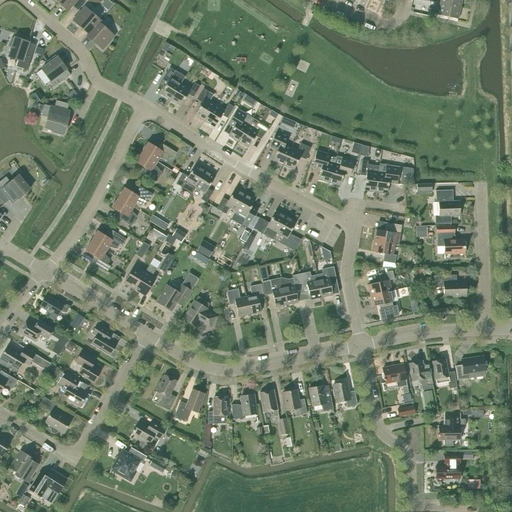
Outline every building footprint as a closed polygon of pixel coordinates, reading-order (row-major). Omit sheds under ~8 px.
[(54,0),(68,11),(73,5),(77,0),(54,0)] [(84,0),(77,0),(73,5),(78,9),(85,1),(84,0)] [(460,8),(440,3),(437,15),(458,19),(460,8)] [(99,22),(99,23),(101,21),(85,6),(72,20),(88,34),(99,22)] [(115,36),(99,23),(99,22),(88,34),(86,36),(102,50),(115,36)] [(12,37),(8,47),(9,47),(11,48),(8,57),(18,60),(16,67),(27,70),(35,45),(24,41),(25,40),(24,40),(24,41),(14,37),(14,39),(12,38),(12,37)] [(172,53),(175,48),(170,45),(167,50),(172,53)] [(36,46),(34,52),(42,54),(44,48),(36,46)] [(45,66),(41,69),(48,78),(55,87),(63,81),(70,75),(67,70),(63,66),(64,65),(64,64),(63,65),(58,57),(56,58),(55,56),(56,56),(55,55),(47,62),(48,62),(49,63),(45,66)] [(170,100),(181,83),(185,77),(169,68),(163,79),(168,82),(160,94),(170,100)] [(170,100),(180,106),(188,94),(193,97),(200,86),(194,83),(190,89),(181,83),(170,100)] [(202,103),(194,115),(204,121),(215,104),(210,101),(213,95),(203,88),(196,99),(202,103)] [(32,94),(37,101),(44,96),(39,89),(32,94)] [(73,89),(66,93),(70,99),(77,94),(73,89)] [(258,110),(262,103),(248,94),(243,101),(258,110)] [(53,107),(66,111),(68,104),(55,101),(53,107)] [(66,123),(69,111),(66,111),(53,107),(44,104),(43,109),(41,115),(47,117),(45,128),(54,130),(54,132),(53,132),(53,133),(63,135),(62,135),(63,133),(64,133),(67,123),(67,124),(68,123),(66,123)] [(204,121),(214,127),(222,115),(227,118),(234,107),(228,104),(224,110),(215,104),(204,121)] [(248,125),(252,119),(237,109),(230,120),(236,124),(228,136),(238,142),(248,125)] [(293,121),(291,128),(298,131),(300,124),(293,121)] [(238,142),(248,148),(255,136),(261,139),(267,128),(258,122),(255,129),(248,125),(238,142)] [(291,147),(285,144),(288,138),(276,132),(271,144),(278,148),(272,161),(283,166),(291,147)] [(158,148),(148,142),(142,152),(157,162),(159,158),(167,160),(170,156),(173,158),(176,153),(161,143),(158,148)] [(291,147),(283,166),(293,171),(294,170),(299,157),(305,159),(310,148),(301,143),(298,150),(291,147)] [(334,164),(327,162),(329,156),(328,154),(317,151),(312,167),(320,169),(318,179),(329,182),(334,164)] [(156,182),(161,174),(162,172),(156,164),(157,162),(142,152),(135,162),(147,169),(144,174),(143,174),(156,182)] [(353,161),(347,160),(345,159),(343,160),(341,165),(334,164),(329,182),(340,186),(344,172),(350,174),(353,161)] [(366,176),(364,190),(375,191),(378,172),(367,170),(368,161),(362,160),(360,175),(366,176)] [(205,170),(195,164),(188,176),(183,173),(176,184),(185,190),(189,183),(195,187),(205,170)] [(375,191),(387,193),(389,179),(397,180),(399,167),(390,166),(389,173),(378,172),(375,191)] [(208,188),(215,176),(205,170),(195,187),(205,193),(201,199),(206,203),(213,192),(208,188)] [(9,174),(0,181),(0,198),(4,204),(10,200),(12,203),(29,189),(29,188),(30,187),(31,187),(25,179),(22,180),(18,175),(13,179),(9,174)] [(431,183),(416,184),(416,186),(414,187),(414,190),(416,190),(417,193),(432,193),(431,183)] [(134,194),(124,187),(118,197),(133,207),(136,203),(143,206),(146,201),(148,202),(152,194),(139,186),(134,194)] [(245,194),(235,188),(228,200),(223,197),(216,209),(226,214),(229,208),(235,211),(245,194)] [(439,202),(439,216),(435,216),(435,224),(450,223),(450,216),(459,216),(459,201),(451,202),(451,198),(453,198),(452,190),(435,191),(436,202),(439,202)] [(245,194),(235,211),(231,219),(246,228),(254,215),(248,212),(255,199),(245,194)] [(131,226),(136,218),(137,216),(131,211),(133,207),(118,197),(112,207),(123,214),(120,219),(119,219),(131,226)] [(286,216),(275,210),(269,223),(263,220),(257,231),(273,240),(277,233),(276,233),(286,216)] [(289,234),(296,221),(286,216),(276,233),(277,233),(283,236),(279,243),(295,251),(301,240),(289,234)] [(389,223),(388,231),(375,229),(373,240),(394,244),(398,245),(401,225),(389,223)] [(157,235),(160,229),(154,225),(151,232),(157,235)] [(416,226),(417,237),(426,236),(426,226),(416,226)] [(437,233),(437,245),(444,245),(444,254),(465,253),(464,239),(454,239),(454,233),(454,226),(436,226),(437,233)] [(176,228),(171,235),(181,241),(185,234),(176,228)] [(108,237),(97,231),(91,241),(107,250),(109,247),(116,249),(117,247),(118,247),(119,244),(122,246),(126,239),(112,230),(108,237)] [(396,255),(392,254),(394,244),(373,240),(371,251),(384,254),(383,262),(395,263),(396,255)] [(91,241),(85,251),(95,257),(92,262),(107,272),(110,266),(107,264),(110,260),(104,254),(107,250),(91,241)] [(135,255),(141,258),(149,246),(143,242),(135,255)] [(200,242),(196,250),(208,256),(212,249),(200,242)] [(215,251),(210,258),(216,262),(221,255),(215,251)] [(172,260),(166,256),(158,269),(164,273),(172,260)] [(244,267),(247,261),(239,257),(236,263),(244,267)] [(145,272),(134,266),(124,282),(135,289),(145,272)] [(262,267),(263,279),(271,279),(270,267),(262,267)] [(339,293),(336,280),(333,267),(321,269),(323,278),(317,280),(321,297),(332,295),(332,294),(339,293)] [(425,279),(425,269),(417,269),(418,280),(425,279)] [(391,291),(388,280),(394,279),(392,271),(379,274),(380,282),(368,285),(370,296),(391,291)] [(135,289),(145,295),(155,279),(145,272),(135,289)] [(310,299),(321,297),(317,280),(311,281),(309,272),(298,274),(304,300),(310,299)] [(298,274),(292,275),(293,278),(287,279),(281,278),(286,304),(298,302),(297,301),(304,300),(298,274)] [(444,297),(466,296),(466,281),(453,282),(453,275),(433,276),(434,287),(444,287),(444,297)] [(264,296),(272,294),(275,307),(286,304),(281,278),(275,279),(262,282),(264,296)] [(183,303),(191,291),(181,284),(177,291),(167,285),(157,302),(170,311),(177,300),(183,303)] [(249,314),(260,312),(258,299),(264,298),(261,284),(249,286),(251,296),(245,297),(249,314)] [(238,317),(249,314),(245,297),(239,298),(237,289),(226,291),(229,305),(235,304),(238,317)] [(381,319),(398,315),(396,306),(393,307),(392,302),(393,301),(391,291),(370,296),(373,306),(380,305),(381,310),(379,310),(381,319)] [(66,313),(69,308),(63,305),(64,305),(46,295),(40,306),(51,313),(49,316),(55,320),(61,310),(66,313)] [(209,328),(216,317),(206,310),(207,309),(207,308),(209,304),(197,296),(183,319),(196,327),(199,321),(209,328)] [(76,329),(84,317),(78,314),(70,326),(76,329)] [(40,328),(34,325),(27,320),(20,332),(35,342),(39,334),(48,339),(54,329),(43,323),(40,328)] [(38,320),(34,325),(40,328),(43,323),(38,320)] [(110,355),(117,343),(107,337),(110,332),(97,324),(91,333),(96,336),(91,344),(110,355)] [(58,344),(63,348),(68,340),(62,337),(58,344)] [(68,342),(65,348),(70,351),(74,345),(68,342)] [(29,364),(35,354),(24,348),(20,353),(8,346),(0,358),(19,370),(24,361),(29,364)] [(94,382),(100,371),(92,366),(88,364),(91,357),(81,351),(75,361),(82,366),(78,373),(94,382)] [(457,380),(469,378),(482,376),(484,374),(483,371),(485,371),(483,356),(461,359),(462,365),(455,366),(457,380)] [(454,372),(448,373),(445,359),(432,361),(436,384),(448,382),(449,389),(456,387),(454,372)] [(421,387),(432,385),(431,380),(430,373),(424,374),(422,361),(409,363),(412,381),(420,379),(421,387)] [(408,392),(403,364),(382,368),(385,383),(396,381),(398,387),(402,387),(403,393),(408,392)] [(49,369),(58,373),(60,369),(51,365),(49,369)] [(57,393),(62,396),(79,407),(87,393),(74,386),(78,380),(65,372),(59,383),(60,384),(57,390),(57,393)] [(12,389),(17,380),(4,373),(1,378),(0,377),(0,392),(5,384),(12,389)] [(169,394),(176,381),(164,375),(156,391),(163,395),(158,405),(169,410),(176,397),(169,394)] [(347,407),(357,405),(354,391),(348,392),(346,382),(333,384),(337,402),(345,401),(347,407)] [(333,409),(330,395),(324,396),(322,385),(309,388),(313,406),(321,404),(323,411),(333,409)] [(197,412),(204,394),(192,389),(186,404),(180,401),(174,417),(186,422),(190,410),(197,412)] [(273,417),(278,416),(273,390),(259,393),(263,412),(272,411),(273,417)] [(296,415),(307,413),(304,399),(298,400),(296,390),(283,392),(286,410),(295,409),(296,415)] [(422,392),(425,407),(434,405),(431,391),(422,392)] [(232,419),(244,418),(243,416),(256,414),(253,394),(240,396),(241,404),(231,404),(232,419)] [(37,398),(32,395),(27,403),(32,406),(37,398)] [(45,422),(51,426),(50,429),(51,432),(54,434),(56,433),(58,430),(63,433),(71,420),(53,409),(56,404),(44,397),(39,405),(51,412),(45,422)] [(226,424),(226,415),(227,397),(213,397),(213,412),(208,412),(207,423),(226,424)] [(399,416),(415,413),(413,406),(397,409),(399,416)] [(444,413),(444,420),(444,426),(438,426),(438,440),(443,440),(443,446),(445,446),(446,447),(448,447),(450,447),(451,446),(453,446),(453,440),(459,440),(459,427),(464,427),(465,426),(465,425),(465,423),(465,422),(465,421),(465,420),(464,419),(459,419),(459,413),(444,413)] [(286,418),(278,420),(282,435),(289,434),(286,418)] [(132,433),(149,443),(150,443),(155,446),(159,439),(165,429),(155,423),(151,429),(147,427),(139,422),(132,433)] [(0,454),(1,455),(10,442),(0,435),(0,454)] [(204,458),(208,450),(201,447),(197,454),(204,458)] [(143,463),(146,457),(132,449),(129,455),(122,451),(112,468),(124,475),(123,477),(130,481),(135,472),(133,471),(139,461),(143,463)] [(27,482),(36,467),(30,463),(32,458),(20,450),(9,467),(21,475),(20,477),(27,482)] [(444,462),(444,466),(434,466),(434,479),(460,479),(460,466),(459,466),(459,463),(460,463),(460,455),(444,455),(444,462)] [(166,466),(167,466),(153,458),(148,466),(162,473),(164,469),(166,466)] [(38,475),(31,486),(42,494),(41,495),(52,502),(58,492),(58,493),(66,480),(50,469),(44,478),(38,475)] [(467,479),(467,488),(480,488),(480,479),(467,479)] [(22,483),(18,489),(24,492),(28,486),(22,483)]
